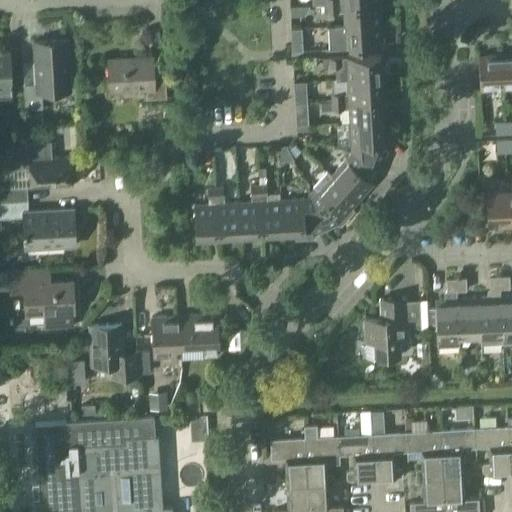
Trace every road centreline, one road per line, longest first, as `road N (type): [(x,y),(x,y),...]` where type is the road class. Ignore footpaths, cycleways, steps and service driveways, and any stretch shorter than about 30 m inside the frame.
road 1 (residential): [(300,330),(234,272),(145,271),(131,260),(126,203),(180,139),(279,134),(291,118),(283,0)]
road 2 (residential): [(451,4),(455,115),(438,168),(395,226)]
road 3 (residential): [(300,330),(264,374),(248,412),(236,449),(239,511)]
road 4 (residential): [(0,8),(154,0)]
road 5 (residential): [(395,226),(300,330)]
road 6 (residential): [(511,255),(453,257),(395,226)]
